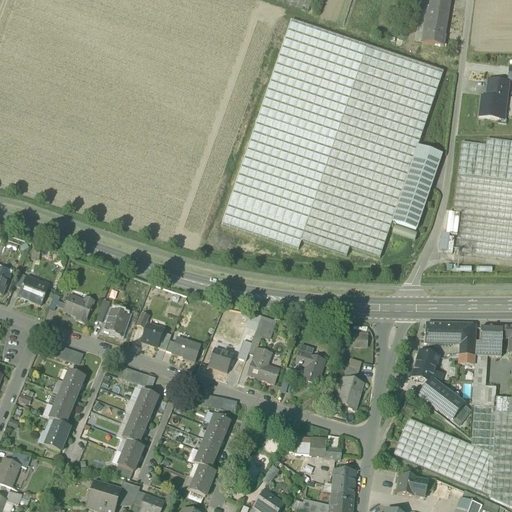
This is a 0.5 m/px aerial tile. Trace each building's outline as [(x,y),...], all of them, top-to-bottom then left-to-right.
[(266,0),(307,14),(311,0),(266,0)] [(427,12),(427,14),(422,44),(422,45),(443,48),(445,38),(444,38),(449,0),(430,0),(428,12),(427,12)] [(415,42),(422,44),(427,14),(420,13),(415,42)] [(298,251),(301,243),(366,48),(290,23),(221,225),(298,251)] [(443,74),(366,48),(301,243),(346,258),(349,250),(379,260),(392,224),(417,148),(443,74)] [(486,92),(488,92),(487,99),(481,98),(478,119),(499,122),(500,115),(504,115),(508,84),(488,81),(486,92)] [(457,177),(458,177),(511,183),(511,143),(486,141),(485,147),(461,144),(457,177)] [(392,224),(415,232),(441,156),(417,148),(392,224)] [(511,222),(511,183),(458,177),(453,215),(459,216),(511,222)] [(449,236),(449,237),(456,237),(459,216),(453,215),(448,215),(445,236),(449,236)] [(511,261),(511,222),(459,216),(456,237),(454,254),(456,254),(456,256),(458,256),(458,255),(511,261)] [(395,227),(393,235),(416,242),(418,234),(395,227)] [(439,252),(447,253),(449,237),(449,236),(445,236),(441,235),(439,252)] [(454,254),(456,237),(449,237),(447,253),(454,254)] [(0,296),(2,297),(9,278),(0,274),(0,296)] [(13,289),(21,292),(25,282),(17,279),(13,289)] [(31,304),(40,308),(48,288),(40,284),(39,287),(25,282),(21,292),(19,298),(31,303),(31,304)] [(75,322),(84,326),(94,303),(85,299),(83,303),(69,297),(62,313),(73,317),(74,318),(77,319),(75,322)] [(49,308),(55,311),(59,301),(53,298),(49,308)] [(95,323),(101,325),(110,305),(103,302),(95,323)] [(104,333),(121,339),(128,318),(111,312),(104,333)] [(137,328),(143,331),(148,318),(142,315),(137,328)] [(424,345),(433,345),(434,334),(449,334),(449,327),(425,325),(424,345)] [(254,337),(261,340),(265,328),(258,326),(254,337)] [(148,347),(157,350),(163,335),(163,333),(147,327),(141,343),(148,346),(148,347)] [(475,327),(449,327),(449,334),(434,334),(433,345),(451,346),(451,355),(451,358),(459,357),(474,358),(475,344),(474,343),(475,327)] [(501,341),(509,341),(509,330),(501,330),(480,329),(479,346),(475,346),(475,358),(482,358),(487,358),(501,359),(501,341)] [(157,350),(165,353),(170,338),(163,335),(157,350)] [(246,335),(243,343),(251,346),(254,337),(246,335)] [(261,340),(254,337),(251,346),(247,356),(254,358),(256,351),(257,351),(261,340)] [(352,347),(366,348),(367,339),(352,338),(352,347)] [(182,361),(194,365),(200,348),(176,340),(175,344),(171,355),(183,359),(182,361)] [(166,353),(171,355),(175,344),(169,342),(166,353)] [(247,356),(251,346),(243,343),(237,360),(245,363),(247,356)] [(45,355),(51,357),(55,347),(49,345),(45,355)] [(60,349),(55,347),(51,357),(57,359),(60,349)] [(66,351),(60,349),(57,359),(62,361),(66,351)] [(71,353),(66,351),(62,361),(68,363),(71,353)] [(247,378),(274,387),(278,375),(266,371),(271,356),(257,351),(256,351),(254,358),(247,378)] [(208,369),(227,375),(233,358),(214,352),(208,369)] [(77,355),(71,353),(68,363),(73,365),(77,355)] [(411,379),(429,384),(430,382),(433,373),(438,359),(419,353),(411,379)] [(302,383),(316,387),(324,362),(298,354),(295,365),(306,368),(302,383)] [(82,357),(77,355),(73,365),(79,367),(82,357)] [(458,366),(473,367),(474,359),(459,357),(458,366)] [(344,378),(356,382),(359,370),(348,367),(344,378)] [(486,368),(481,368),(474,367),(472,389),(473,389),(472,402),(484,403),(486,368)] [(282,381),(288,383),(292,369),(286,368),(282,381)] [(117,380),(123,382),(127,372),(121,370),(117,380)] [(132,373),(127,372),(123,382),(129,384),(132,373)] [(69,373),(64,385),(79,391),(84,379),(69,373)] [(138,375),(132,373),(129,384),(134,386),(138,375)] [(433,373),(430,382),(437,388),(441,376),(433,373)] [(143,377),(138,375),(134,386),(139,388),(143,377)] [(149,379),(143,377),(139,388),(145,389),(149,379)] [(363,386),(355,384),(356,382),(344,378),(336,404),(356,409),(363,386)] [(154,381),(149,379),(145,389),(151,391),(154,381)] [(463,407),(437,388),(430,382),(429,384),(418,398),(451,423),(463,407)] [(64,385),(59,397),(74,403),(79,391),(64,385)] [(142,393),(137,405),(152,411),(157,399),(142,393)] [(189,405),(195,407),(197,396),(191,395),(189,405)] [(21,396),(18,403),(29,407),(31,401),(21,396)] [(59,397),(54,409),(69,415),(74,403),(59,397)] [(488,499),(511,510),(511,400),(493,400),(493,408),(491,408),(491,409),(473,408),(470,447),(408,421),(393,456),(488,497),(488,499)] [(226,402),(220,401),(218,411),(224,412),(226,402)] [(356,409),(336,404),(335,406),(355,412),(356,409)] [(147,423),(152,411),(137,405),(132,417),(147,423)] [(49,421),(54,424),(64,428),(69,415),(54,409),(49,421)] [(142,435),(147,423),(132,417),(127,429),(142,435)] [(214,418),(209,430),(224,436),(229,424),(214,418)] [(54,424),(49,436),(65,442),(70,430),(64,428),(54,424)] [(137,448),(142,435),(127,429),(122,441),(127,444),(137,448)] [(209,430),(204,442),(219,448),(224,436),(209,430)] [(60,455),(65,442),(49,436),(44,448),(60,455)] [(325,450),(336,451),(337,438),(326,437),(326,442),(325,450)] [(297,439),(293,455),(293,456),(308,457),(324,458),(324,460),(340,462),(341,451),(336,451),(325,450),(326,442),(310,441),(310,440),(297,439)] [(204,442),(199,454),(214,460),(219,448),(204,442)] [(143,450),(137,448),(127,444),(122,456),(138,462),(143,450)] [(303,478),(308,457),(293,456),(293,455),(285,451),(276,462),(301,481),(303,478)] [(20,468),(24,469),(29,458),(11,454),(8,463),(20,468)] [(194,466),(199,469),(209,473),(214,460),(199,454),(194,466)] [(132,475),(138,462),(122,456),(117,468),(132,475)] [(0,470),(0,486),(11,491),(20,468),(8,463),(3,461),(0,470)] [(272,468),(268,473),(274,478),(278,473),(272,468)] [(199,469),(194,481),(209,487),(214,475),(209,473),(199,469)] [(333,472),(331,496),(353,501),(355,473),(333,472)] [(267,487),(274,478),(268,473),(261,482),(267,487)] [(396,495),(416,499),(417,491),(425,492),(427,484),(426,483),(417,481),(400,478),(396,495)] [(425,492),(433,494),(435,481),(427,479),(426,483),(427,484),(425,492)] [(204,500),(209,487),(194,481),(189,493),(204,500)] [(86,510),(93,511),(114,511),(117,502),(120,493),(120,492),(96,485),(91,502),(88,501),(86,510)] [(117,502),(133,507),(133,506),(138,494),(139,490),(122,485),(120,492),(120,493),(117,502)] [(417,491),(416,499),(423,500),(425,492),(417,491)] [(464,493),(461,501),(480,508),(479,511),(496,511),(498,509),(464,493)] [(6,503),(18,508),(22,498),(9,494),(6,502),(6,503)] [(138,494),(133,506),(141,509),(145,497),(138,494)] [(279,511),(283,508),(267,497),(264,494),(253,510),(256,511),(279,511)] [(351,511),(353,501),(331,496),(329,508),(328,511),(351,511)] [(161,511),(164,504),(145,497),(141,509),(139,511),(161,511)] [(479,511),(480,508),(461,501),(456,511),(479,511)] [(301,511),(328,511),(329,508),(313,504),(303,502),(301,511)]
